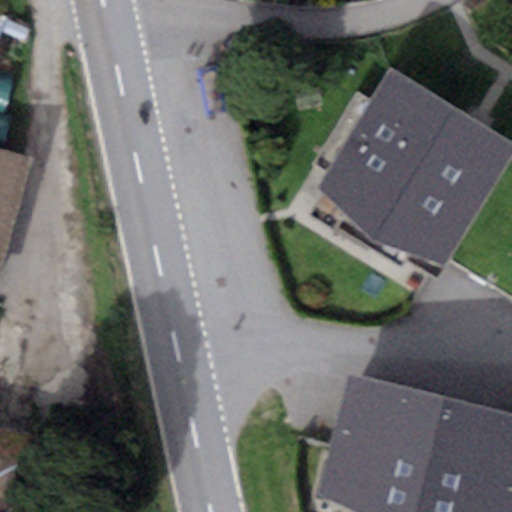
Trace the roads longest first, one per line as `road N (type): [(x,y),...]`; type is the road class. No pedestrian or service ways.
road 1 (primary): [(104,15),(170,335)]
road 2 (residential): [(420,0),(329,23),(104,15)]
road 3 (primary): [(210,511),(170,335)]
